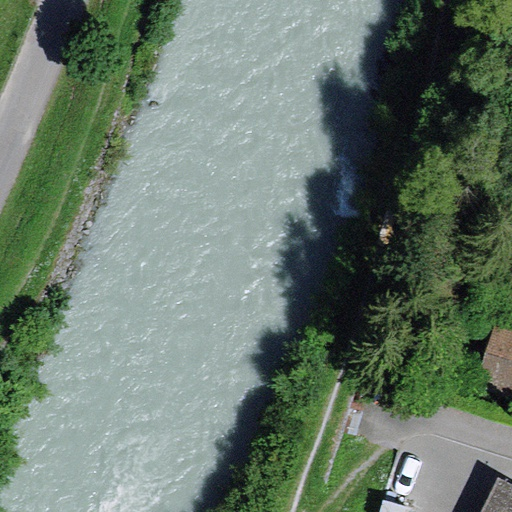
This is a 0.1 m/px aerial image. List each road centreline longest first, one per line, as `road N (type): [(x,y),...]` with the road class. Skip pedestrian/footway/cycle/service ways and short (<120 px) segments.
road 1 (trunk): [(211,0),(511,51)]
road 2 (unclassified): [(67,0),(0,155)]
